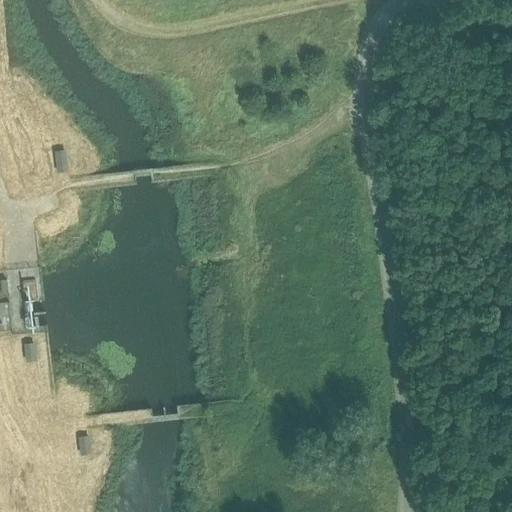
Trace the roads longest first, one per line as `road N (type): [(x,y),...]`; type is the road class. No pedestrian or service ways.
road 1 (unclassified): [(413,511),(367,66),(373,36),(405,0)]
road 2 (track): [(363,0),(162,39),(116,21),(97,0)]
